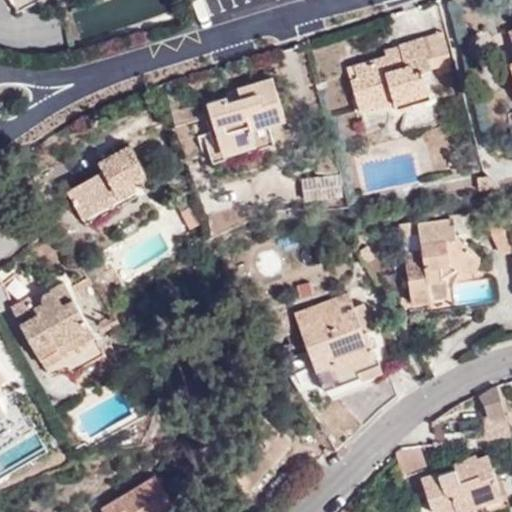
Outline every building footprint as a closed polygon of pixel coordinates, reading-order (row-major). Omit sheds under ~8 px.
[(12,0),(18,12),(41,0),(12,0)] [(423,39),(433,69),(454,64),(444,32),(423,39)] [(407,98),(411,105),(430,100),(421,73),(433,69),(423,39),(401,46),(405,59),(391,63),(389,55),(355,65),(358,77),(352,78),(361,111),(394,102),(407,98)] [(387,50),(389,55),(391,63),(405,59),(401,46),(387,50)] [(237,87),(239,92),(241,97),(229,101),(227,95),(208,101),(212,115),(221,146),(254,136),(257,146),(274,141),(269,122),(286,118),(274,76),(237,87)] [(241,97),(239,92),(227,95),(229,101),(241,97)] [(396,110),(411,105),(407,98),(394,102),(396,110)] [(210,160),(257,146),(254,136),(221,146),(212,115),(204,117),(208,130),(202,133),(210,160)] [(131,180),(146,172),(130,143),(99,160),(103,168),(67,189),(87,223),(124,204),(119,198),(135,187),(131,180)] [(191,226),(201,222),(196,203),(182,209),(191,226)] [(500,220),(478,221),(479,232),(492,231),(492,236),(502,255),(510,254),(509,251),(500,221),(500,220)] [(511,242),(508,220),(500,220),(500,221),(509,251),(510,254),(511,253),(511,242)] [(453,221),(421,226),(421,224),(401,227),(402,238),(421,235),(424,253),(406,256),(413,302),(432,300),(429,283),(444,280),(444,278),(457,270),(463,274),(466,274),(468,274),(470,273),(473,272),(476,269),(478,265),(479,262),(479,259),(477,256),(475,253),(456,239),(453,221)] [(421,235),(402,238),(401,238),(404,256),(406,256),(424,253),(421,235)] [(104,352),(66,283),(54,290),(48,290),(44,293),(43,302),(35,308),(28,297),(12,306),(51,374),(70,366),(73,371),(104,352)] [(350,292),(317,305),(322,318),(356,306),(350,292)] [(365,302),(356,306),(364,330),(368,328),(374,326),(365,302)] [(322,318),(317,305),(295,313),(308,348),(318,345),(324,361),(314,365),(324,391),(365,425),(399,394),(389,369),(385,371),(368,328),(364,330),(356,306),(322,318)] [(318,345),(308,348),(314,365),(324,361),(318,345)] [(508,414),(499,382),(480,394),(489,416),(508,414)] [(247,490),(303,427),(281,407),(270,420),(261,412),(217,463),(247,490)] [(511,431),(508,414),(489,416),(483,416),(487,438),(511,435),(511,431)] [(418,447),(397,455),(402,472),(425,463),(418,447)] [(436,511),(502,490),(490,454),(423,479),(434,511),(436,511)] [(103,511),(178,511),(155,474),(101,508),(103,511)]
